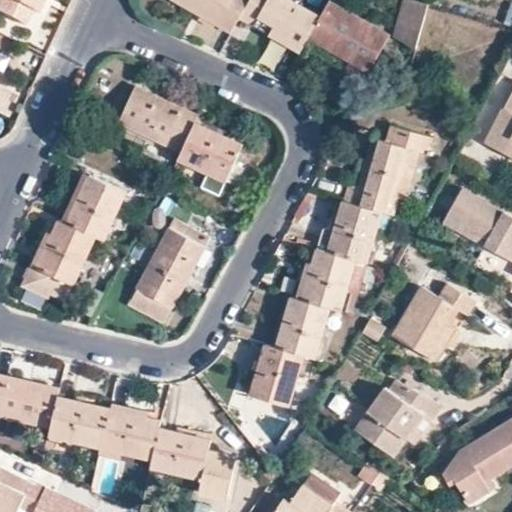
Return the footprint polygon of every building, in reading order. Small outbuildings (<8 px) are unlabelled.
[(0,0),(0,9),(24,23),(31,9),(35,0),(0,0)] [(44,0),(35,0),(31,9),(37,13),(44,0)] [(180,0),(232,29),(240,17),(249,0),(180,0)] [(249,0),(240,17),(300,50),(301,51),(309,35),(321,15),(291,0),(249,0)] [(418,40),(429,3),(419,0),(410,0),(400,35),(418,40)] [(321,15),(309,35),(369,69),(389,34),(329,1),(321,15)] [(271,40),(262,65),(277,70),(286,45),(271,40)] [(182,151),(196,122),(198,115),(136,85),(119,122),(181,151),(182,151)] [(511,98),(489,141),(511,153),(511,98)] [(243,143),(196,122),(182,151),(181,151),(178,159),(226,181),(243,143)] [(345,200),(383,212),(392,215),(397,198),(398,197),(413,149),(420,152),(426,154),(432,137),(391,125),(388,141),(376,137),(359,186),(351,183),(345,200)] [(406,200),(420,152),(413,149),(398,197),(406,200)] [(89,175),(69,222),(97,236),(105,239),(126,192),(89,175)] [(511,216),(462,187),(444,221),(485,245),(511,259),(511,216)] [(329,250),(357,259),(367,262),(383,212),(345,200),(329,250)] [(97,236),(69,222),(60,218),(53,232),(39,265),(39,266),(33,264),(24,283),(51,295),(53,290),(69,298),(97,236)] [(129,303),(163,322),(209,237),(174,218),(129,303)] [(48,230),(33,264),(39,266),(39,265),(53,232),(48,230)] [(347,292),(357,259),(329,250),(318,247),(314,262),(302,297),(332,306),(341,309),(347,292)] [(366,263),(367,262),(357,259),(347,292),(348,292),(356,294),(357,294),(366,263)] [(308,260),(297,295),(302,297),(314,262),(308,260)] [(467,311),(468,311),(476,299),(449,282),(442,294),(423,284),(394,332),(430,355),(431,354),(458,305),(458,306),(467,311)] [(332,306),(302,297),(297,295),(293,294),(292,294),(276,346),(305,355),(316,357),(332,306)] [(439,360),(468,311),(467,311),(458,306),(458,305),(431,354),(430,355),(439,360)] [(372,313),(363,329),(378,338),(388,322),(372,313)] [(305,355),(276,346),(267,343),(266,344),(251,394),(290,405),(305,355)] [(0,414),(50,425),(56,396),(58,386),(0,373),(0,414)] [(423,413),(431,419),(442,404),(398,379),(391,390),(385,386),(355,429),(391,455),(405,436),(422,413),(423,413)] [(56,396),(50,425),(48,435),(100,446),(111,408),(109,408),(56,396)] [(111,401),(109,408),(111,408),(148,416),(149,410),(111,401)] [(153,458),(159,426),(161,419),(148,416),(111,408),(100,446),(122,451),(153,458)] [(415,441),(431,419),(423,413),(422,413),(405,436),(414,443),(415,441)] [(469,504),(492,489),(487,482),(494,477),(511,466),(511,417),(461,449),(444,475),(451,486),(457,483),(469,504)] [(236,453),(209,447),(211,437),(159,426),(153,458),(152,466),(203,476),(200,489),(228,495),(236,453)] [(120,457),(122,451),(100,446),(98,453),(119,457),(120,457)] [(370,485),(381,470),(368,462),(358,477),(370,485)] [(0,511),(14,511),(19,503),(29,480),(0,465),(0,511)] [(312,472),(303,484),(332,504),(336,499),(341,492),(312,472)] [(498,486),(494,477),(487,482),(492,489),(498,486)] [(46,488),(29,480),(19,503),(37,511),(94,511),(96,509),(47,485),(46,488)] [(352,511),(353,511),(336,499),(332,504),(303,484),(291,501),(284,495),(283,497),(275,508),(272,511),(352,511)]
